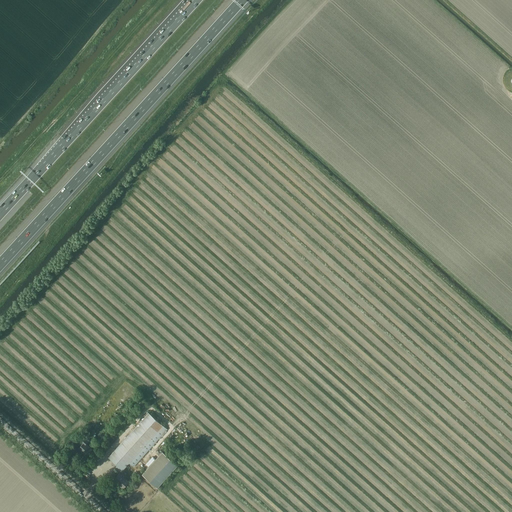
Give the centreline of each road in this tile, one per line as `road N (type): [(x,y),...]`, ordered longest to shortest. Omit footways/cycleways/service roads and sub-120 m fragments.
road 1 (motorway): [(0,264),(241,0)]
road 2 (motorway): [(194,0),(0,213)]
road 3 (secondary): [(101,511),(0,421)]
